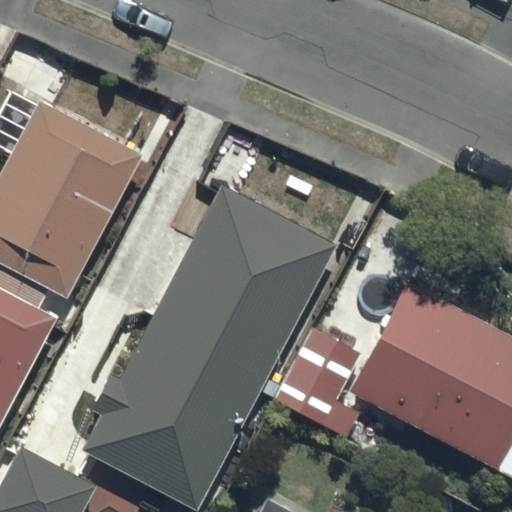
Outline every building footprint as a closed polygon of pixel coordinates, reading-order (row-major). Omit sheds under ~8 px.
[(0,421),(55,315),(36,305),(45,288),(60,296),(135,151),(32,98),(0,160),(0,421)] [(330,237),(216,180),(81,450),(105,462),(90,492),(130,511),(152,511),(162,492),(195,509),(330,237)] [(334,398),(340,387),(511,477),(511,336),(401,277),(362,350),(309,322),(269,398),(342,437),(356,409),(334,398)] [(73,511),(86,485),(12,450),(0,474),(0,511),(73,511)] [(290,511),(258,496),(250,511),(290,511)]
